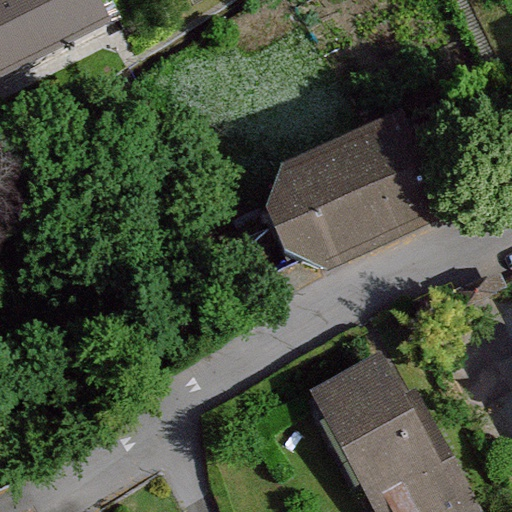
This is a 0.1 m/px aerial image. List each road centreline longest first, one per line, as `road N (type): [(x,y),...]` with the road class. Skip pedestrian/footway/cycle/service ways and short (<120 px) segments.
road 1 (residential): [(141,431),(304,331),(511,220)]
road 2 (residential): [(0,499),(141,431)]
